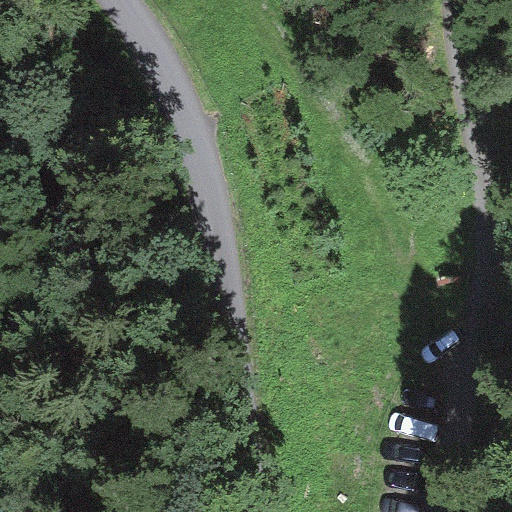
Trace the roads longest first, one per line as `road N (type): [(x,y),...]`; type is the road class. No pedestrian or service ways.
road 1 (unclassified): [(256,511),(240,327),(193,129),(166,68),(118,0)]
road 2 (track): [(256,0),(447,271)]
road 3 (track): [(442,511),(447,271)]
